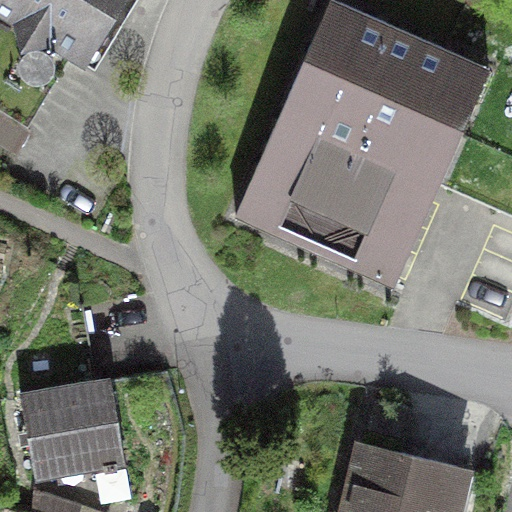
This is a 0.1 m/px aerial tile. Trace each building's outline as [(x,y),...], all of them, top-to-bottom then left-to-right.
[(138,0),(0,0),(0,17),(96,69),(138,0)] [(511,221),(511,81),(322,5),(235,218),(389,282),(428,188),(511,221)] [(23,389),(94,377),(81,307),(11,319),(23,389)] [(94,377),(23,389),(32,511),(121,511),(124,481),(122,392),(152,383),(146,365),(94,377)] [(467,511),(479,464),(359,439),(344,511),(467,511)]
